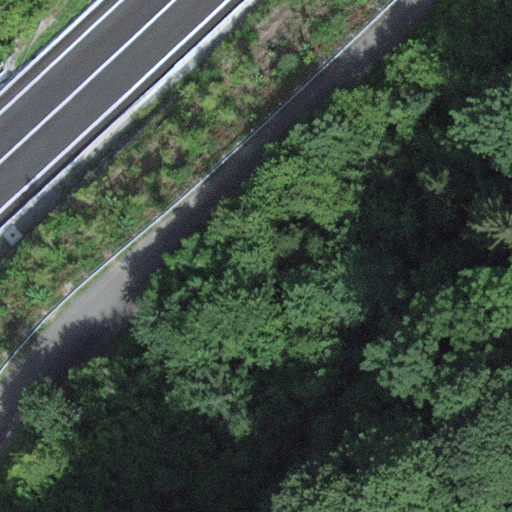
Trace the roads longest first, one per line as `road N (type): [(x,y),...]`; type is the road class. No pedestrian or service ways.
road 1 (unclassified): [(0,411),(71,327),(412,0)]
road 2 (trunk): [(175,0),(0,164)]
